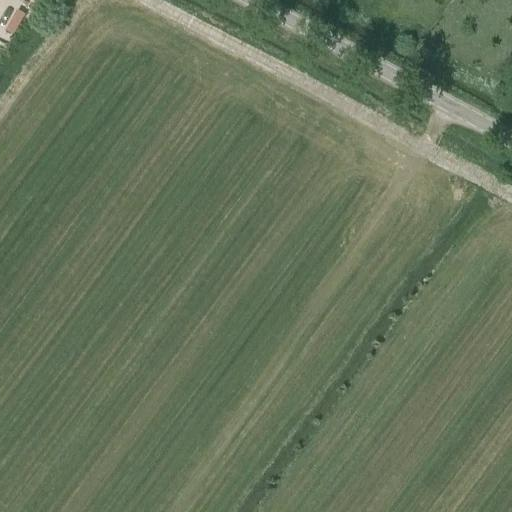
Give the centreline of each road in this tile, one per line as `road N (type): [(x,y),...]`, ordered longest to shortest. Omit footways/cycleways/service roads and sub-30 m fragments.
road 1 (track): [(511,194),(140,0)]
road 2 (tertiary): [(511,139),(249,0)]
road 3 (track): [(85,0),(0,107)]
